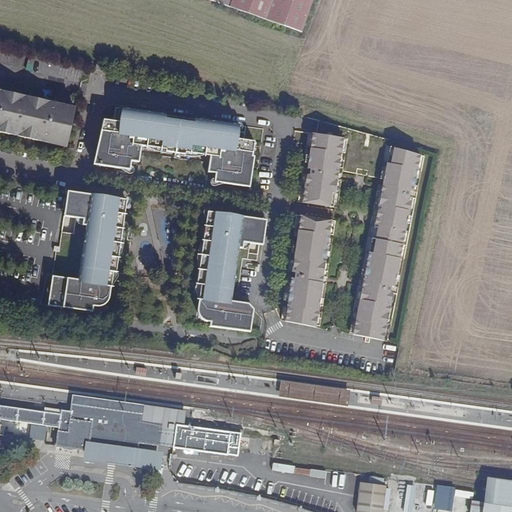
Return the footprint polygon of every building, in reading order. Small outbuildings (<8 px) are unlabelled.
[(218,0),(231,4),(302,29),(311,0),(218,0)] [(0,130),(1,128),(8,130),(7,134),(24,138),(25,134),(32,136),(31,140),(49,144),(50,140),(57,141),(56,145),(65,147),(69,130),(66,130),(67,129),(68,128),(69,127),(69,125),(68,124),(67,123),(70,124),(71,118),(74,108),(0,91),(0,130)] [(244,182),(250,183),(253,165),(254,155),(252,155),(253,146),(254,141),(237,138),(239,124),(195,118),(194,123),(166,119),(166,114),(121,108),(121,111),(119,121),(102,119),(101,125),(100,130),(109,131),(103,162),(106,162),(106,166),(129,169),(131,160),(132,152),(139,153),(141,145),(165,149),(165,151),(184,154),(185,151),(186,152),(209,155),(208,163),(216,165),(215,173),(213,181),(244,186),(244,182)] [(109,131),(100,130),(94,162),(93,164),(98,165),(98,161),(100,162),(103,162),(109,131)] [(340,139),(310,135),(304,171),(308,171),(307,174),(307,176),(304,176),(300,204),(327,208),(329,194),(332,195),(335,181),(331,180),(332,174),(335,175),(340,139)] [(418,156),(392,150),(389,166),(385,165),(380,189),(384,189),(383,195),(379,194),(372,228),(376,228),(374,242),(371,255),(367,255),(361,283),(365,284),(364,290),(360,289),(350,337),(381,343),(391,295),(388,295),(389,288),(392,289),(409,200),(406,199),(408,194),(411,194),(418,156)] [(138,161),(139,153),(132,152),(131,160),(138,161)] [(207,171),(215,173),(216,165),(208,163),(207,171)] [(73,192),(67,191),(65,202),(64,216),(71,217),(75,218),(77,205),(78,195),(79,193),(73,192)] [(124,214),(126,200),(94,195),(79,193),(78,195),(110,199),(110,203),(115,204),(119,210),(119,213),(124,214)] [(123,218),(124,214),(119,213),(119,210),(115,204),(110,203),(110,199),(78,195),(77,205),(75,218),(82,219),(82,225),(87,226),(86,236),(83,253),(86,253),(85,258),(84,268),(81,267),(80,280),(54,277),(51,288),(50,299),(49,306),(92,312),(93,309),(94,307),(100,307),(103,306),(107,304),(108,303),(109,301),(110,298),(112,281),(106,280),(107,273),(107,272),(113,273),(116,273),(116,266),(119,245),(123,218)] [(247,225),(248,222),(229,220),(205,216),(202,231),(206,232),(207,229),(213,224),(219,225),(220,221),(247,225)] [(328,221),(298,217),(290,273),(293,274),(292,279),(289,279),(283,322),(313,328),(319,283),(316,283),(317,277),(320,278),(328,221)] [(247,249),(251,225),(247,225),(220,221),(219,225),(213,224),(207,229),(206,232),(202,231),(200,243),(193,289),(198,290),(202,290),(201,298),(197,297),(195,312),(195,314),(195,317),(196,319),(197,321),(199,323),(202,325),(205,326),(208,327),(207,330),(207,332),(224,334),(233,335),(233,334),(248,336),(251,315),(245,307),(236,306),(228,305),(230,294),(228,294),(225,293),(227,280),(230,280),(234,253),(240,254),(240,252),(241,248),(244,249),(247,249)] [(263,226),(263,225),(252,223),(251,223),(251,225),(247,249),(260,251),(263,226)] [(193,344),(189,344),(188,350),(187,354),(189,354),(194,355),(195,355),(196,351),(196,345),(193,344)] [(187,410),(74,395),(72,411),(45,407),(45,412),(1,406),(0,410),(0,419),(31,424),(47,426),(60,428),(58,446),(85,450),(84,458),(113,462),(129,464),(153,467),(161,468),(164,451),(152,450),(139,448),(140,443),(166,447),(175,448),(176,437),(177,430),(178,424),(184,425),(187,410)] [(29,441),(45,444),(47,426),(31,424),(29,441)] [(238,455),(241,434),(190,426),(184,425),(178,424),(177,430),(176,437),(175,448),(229,455),(229,454),(238,455)] [(488,484),(487,494),(511,498),(511,482),(489,479),(488,484)] [(384,511),(388,487),(362,483),(358,511),(384,511)] [(511,511),(511,498),(487,494),(486,504),(484,511),(511,511)] [(484,511),(486,504),(474,502),(471,511),(484,511)]
